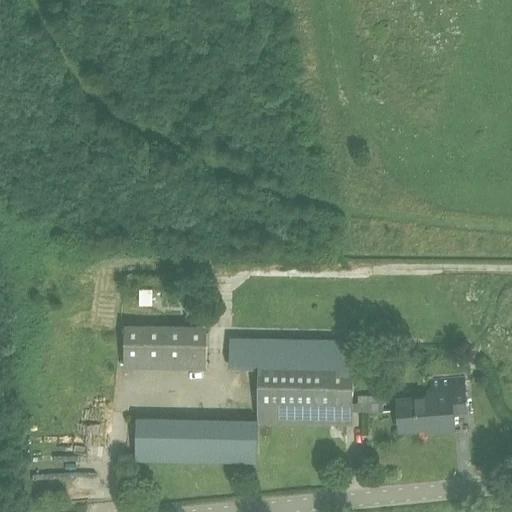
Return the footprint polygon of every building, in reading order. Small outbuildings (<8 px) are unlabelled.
[(157,298),(156,283),(143,283),(144,299),(157,298)] [(123,367),(207,369),(208,334),(124,332),(123,367)] [(228,365),(257,365),(256,419),(136,416),(135,460),(256,462),(257,422),(352,424),(353,339),(229,337),(228,365)] [(432,396),(397,399),(400,431),(432,428),(432,432),(454,430),(452,414),(466,413),(463,377),(431,380),(432,396)] [(383,396),(358,395),(357,412),(382,412),(383,396)]
